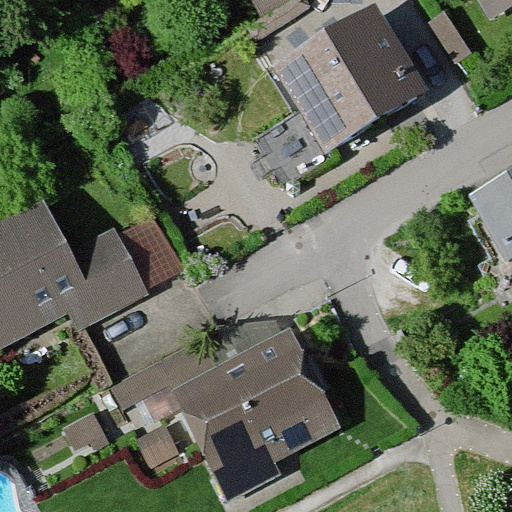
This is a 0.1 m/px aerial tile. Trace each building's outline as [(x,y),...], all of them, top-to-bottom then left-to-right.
[(511,0),(476,0),(489,20),(511,5),(511,0)] [(381,3),(273,68),(319,143),(427,78),(381,3)] [(511,176),(470,202),(506,262),(511,258),(511,176)] [(42,196),(0,215),(0,357),(151,289),(118,217),(63,241),(42,196)] [(301,340),(167,403),(216,505),(349,442),(301,340)]
